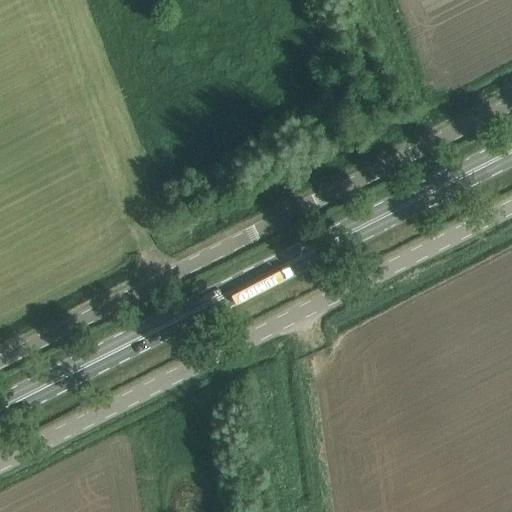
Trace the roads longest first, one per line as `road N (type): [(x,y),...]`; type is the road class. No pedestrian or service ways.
road 1 (primary): [(0,408),(511,150)]
road 2 (unclassified): [(0,462),(511,206)]
road 3 (unclassified): [(0,358),(511,104)]
